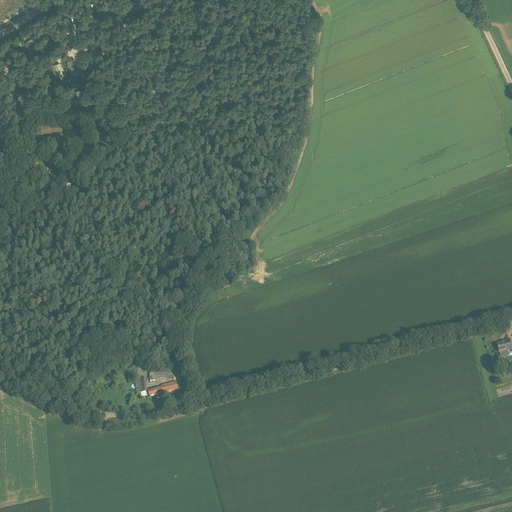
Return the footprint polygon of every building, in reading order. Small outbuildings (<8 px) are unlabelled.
[(27,46),(28,48),(36,44),(33,37),(23,42),(22,40),(19,42),(22,49),(27,46)] [(79,59),(82,68),(93,65),(90,56),(79,59)] [(55,75),(63,73),(60,62),(52,65),(55,75)] [(511,345),(510,340),(504,341),(504,343),(497,345),(499,353),(511,349),(511,345)] [(146,378),(142,378),(141,366),(134,367),(134,379),(137,379),(137,393),(147,392),(147,387),(146,378)] [(170,370),(160,370),(160,367),(154,367),(154,366),(149,366),(149,369),(150,378),(170,378),(170,370)] [(163,388),(148,392),(150,397),(165,393),(178,390),(176,382),(167,385),(166,384),(163,385),(163,387),(163,388)]
